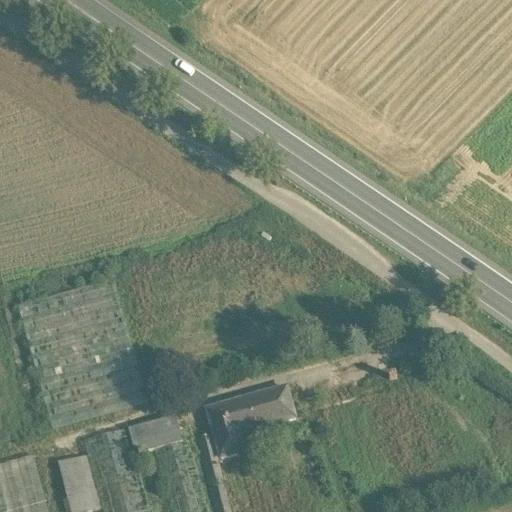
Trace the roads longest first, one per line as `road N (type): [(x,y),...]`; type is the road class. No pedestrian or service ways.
road 1 (track): [(0,19),(511,372)]
road 2 (primary): [(71,0),(511,301)]
road 3 (track): [(0,459),(459,334)]
road 4 (track): [(248,223),(0,294)]
